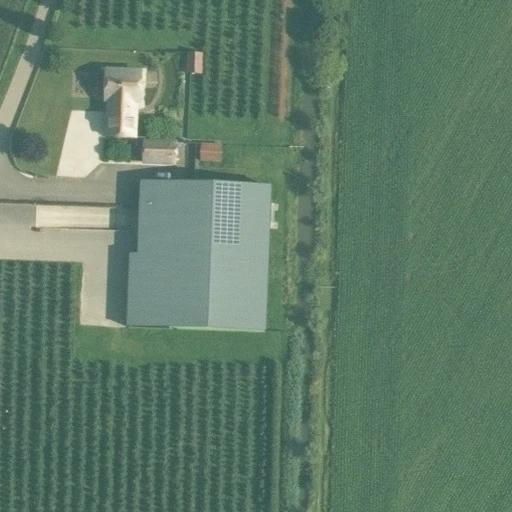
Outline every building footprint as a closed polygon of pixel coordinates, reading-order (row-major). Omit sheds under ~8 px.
[(203,73),(204,52),(187,51),(186,72),(203,73)] [(140,102),(141,73),(106,72),(105,101),(111,101),(111,112),(109,112),(108,138),(134,139),(135,102),(140,102)] [(144,143),(143,163),(175,164),(176,144),(144,143)] [(200,143),(200,158),(222,158),(222,143),(200,143)] [(141,182),(139,233),(139,256),(131,256),(128,328),(265,333),(271,187),(141,182)]
